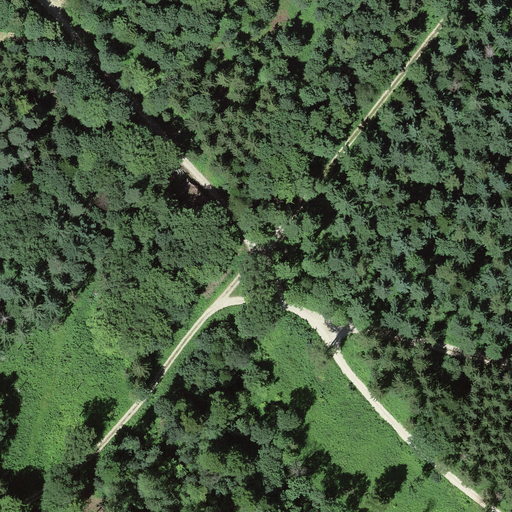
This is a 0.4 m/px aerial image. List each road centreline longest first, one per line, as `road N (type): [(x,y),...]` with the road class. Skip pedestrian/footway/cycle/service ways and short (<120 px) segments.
road 1 (track): [(457,0),(142,401),(90,452),(2,511)]
road 2 (track): [(260,254),(41,0)]
road 3 (track): [(301,313),(361,391),(495,511)]
road 4 (track): [(301,313),(511,363)]
